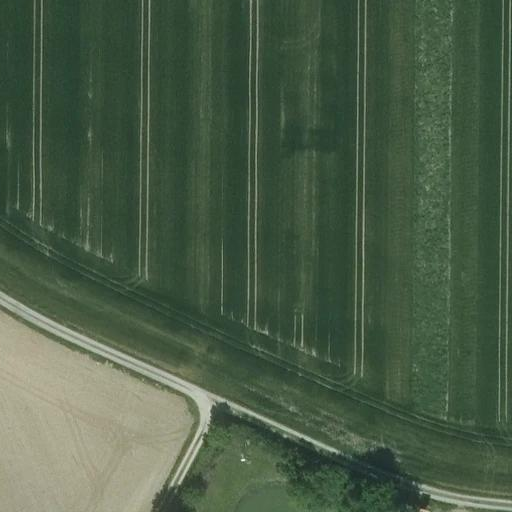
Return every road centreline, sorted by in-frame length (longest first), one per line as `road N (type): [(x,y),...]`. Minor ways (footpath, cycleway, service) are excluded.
road 1 (track): [(0,298),(427,496),(511,503)]
road 2 (track): [(211,399),(157,511)]
